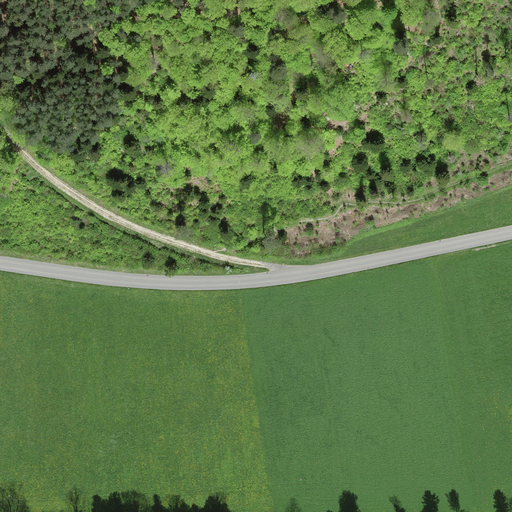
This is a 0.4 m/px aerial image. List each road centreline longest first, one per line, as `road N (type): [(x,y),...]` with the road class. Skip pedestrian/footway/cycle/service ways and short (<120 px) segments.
road 1 (tertiary): [(0,263),(149,282),(227,282),(306,274),(511,231)]
road 2 (track): [(210,255),(104,214),(31,164),(0,126)]
